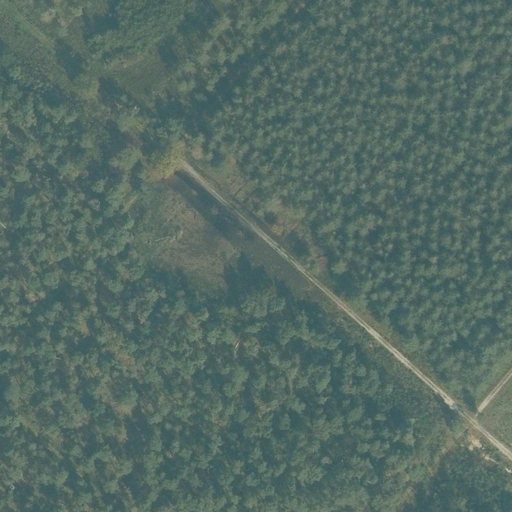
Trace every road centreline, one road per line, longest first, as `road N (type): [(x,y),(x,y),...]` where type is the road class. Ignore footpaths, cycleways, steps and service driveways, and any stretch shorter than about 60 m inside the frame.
road 1 (track): [(0,5),(511,466)]
road 2 (track): [(303,0),(0,363)]
road 3 (track): [(396,511),(511,374)]
road 4 (track): [(114,511),(0,410)]
